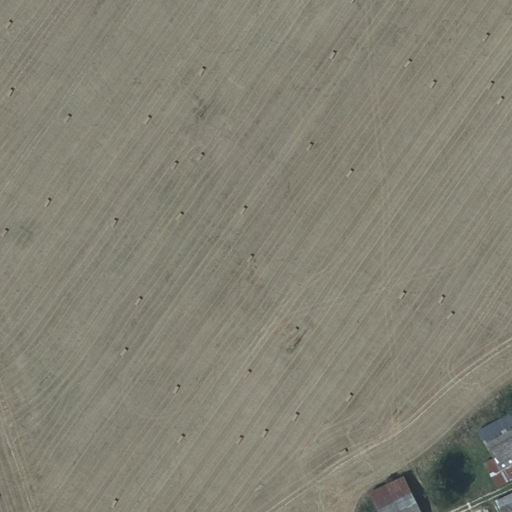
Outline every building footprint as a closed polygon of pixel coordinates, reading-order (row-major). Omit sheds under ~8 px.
[(511,394),(483,410),(491,424),(511,411),(511,394)] [(500,441),(492,446),(504,469),(511,464),(511,411),(491,424),(500,441)] [(377,468),(388,493),(423,475),(413,452),(377,468)] [(414,511),(435,502),(423,475),(388,493),(397,511),(414,511)] [(511,499),(511,498),(511,478),(503,483),(511,499)] [(484,511),(503,503),(511,499),(503,483),(450,507),(452,511),(484,511)] [(397,511),(388,493),(369,502),(374,511),(397,511)] [(507,511),(511,511),(511,500),(511,499),(503,503),(507,511)] [(507,511),(503,503),(484,511),(507,511)]
